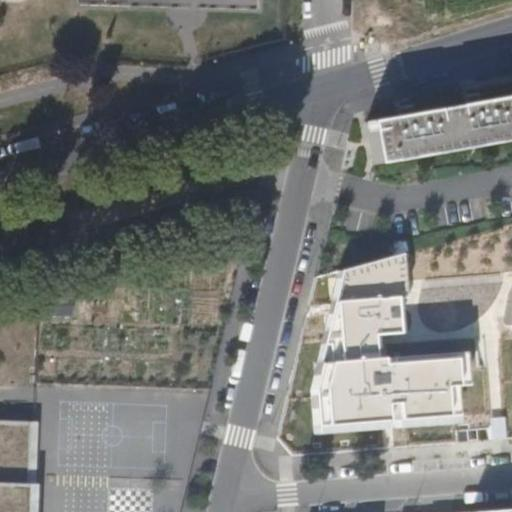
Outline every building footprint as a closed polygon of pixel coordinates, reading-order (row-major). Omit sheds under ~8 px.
[(465,101),(466,108),(471,108),(478,106),(477,99),(465,101)] [(511,100),(478,106),(471,108),(466,108),(410,118),(405,119),(399,120),(365,126),(373,168),(511,142),(511,100)] [(398,113),(399,120),(405,119),(410,118),(409,111),(398,113)] [(314,364),(369,359),(366,337),(393,334),(391,300),(401,298),(400,258),(328,278),(329,300),(326,313),(314,364)] [(369,359),(314,364),(307,385),(311,431),(387,424),(454,418),(451,386),(462,385),(459,351),(385,358),(369,359)] [(0,511),(24,511),(27,425),(0,423),(0,511)]
